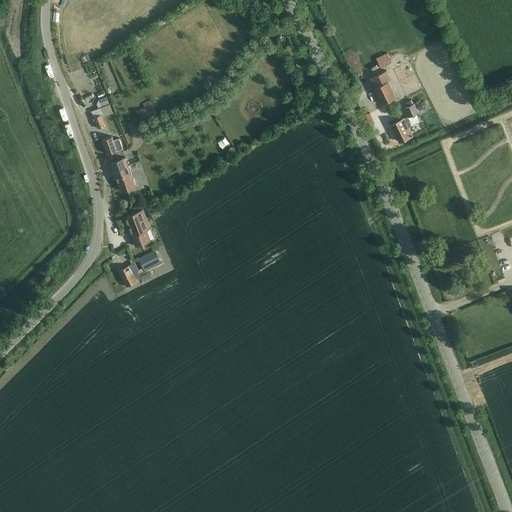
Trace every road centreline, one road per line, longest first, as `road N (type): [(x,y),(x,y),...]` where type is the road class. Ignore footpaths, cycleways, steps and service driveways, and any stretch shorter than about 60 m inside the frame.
road 1 (tertiary): [(505,511),(337,84),(289,0)]
road 2 (unclassified): [(0,352),(94,252),(89,167),(54,70),(45,0)]
